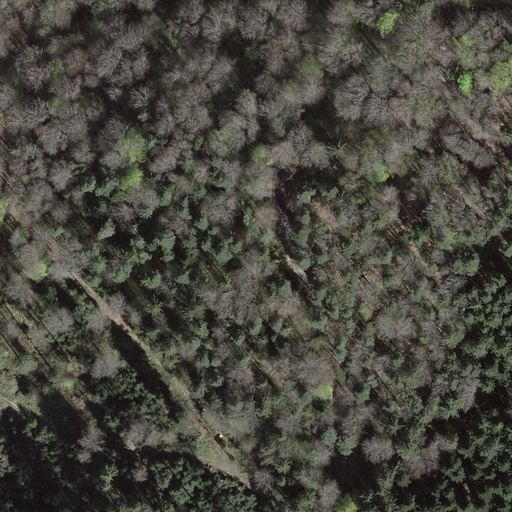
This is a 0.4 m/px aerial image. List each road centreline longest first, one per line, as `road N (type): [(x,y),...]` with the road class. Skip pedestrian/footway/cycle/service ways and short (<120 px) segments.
road 1 (track): [(337,511),(345,380),(298,263),(291,188),(323,167),(400,174),(430,164),(451,127),(448,20),(471,4),(502,0)]
road 2 (track): [(282,511),(223,462),(74,431),(0,392)]
